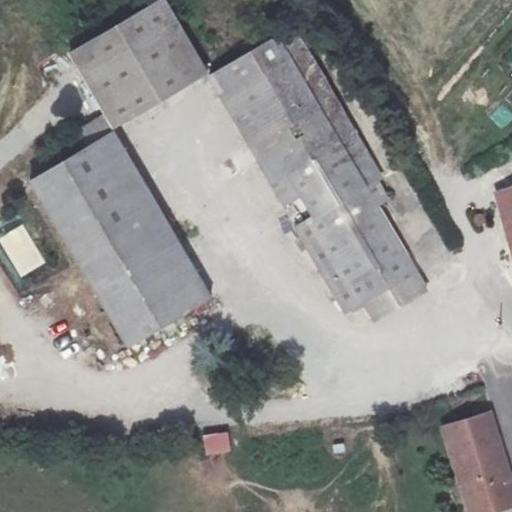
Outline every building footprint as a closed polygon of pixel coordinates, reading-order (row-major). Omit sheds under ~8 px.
[(153,18),(61,78),(108,150),(201,89),(153,18)] [(300,32),(288,40),(300,59),(312,51),(300,32)] [(300,59),(288,40),(204,94),(271,196),(298,238),(316,226),(288,185),(354,142),(300,59)] [(382,185),(354,142),(288,185),(316,226),(298,238),(354,323),(423,278),(380,213),(390,206),(378,188),(382,185)] [(111,154),(32,209),(139,366),(218,312),(111,154)] [(511,192),(502,196),(511,228),(511,192)] [(0,241),(17,279),(45,267),(26,225),(0,236),(0,241)] [(317,374),(281,382),(287,409),(323,401),(317,374)] [(511,472),(493,412),(447,427),(475,511),(495,511),(511,507),(511,472)] [(291,420),(297,446),(318,442),(312,416),(291,420)] [(203,434),(204,455),(231,453),(230,433),(203,434)]
